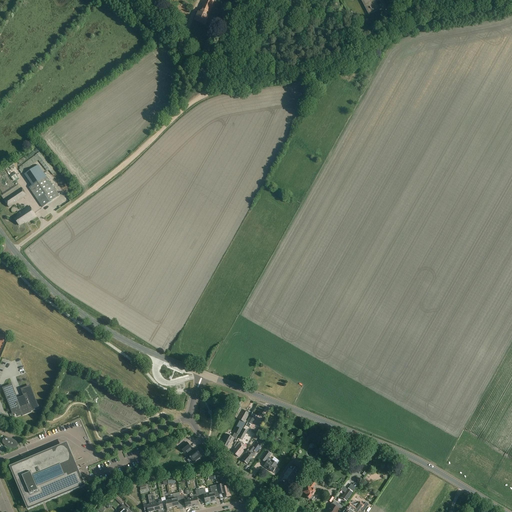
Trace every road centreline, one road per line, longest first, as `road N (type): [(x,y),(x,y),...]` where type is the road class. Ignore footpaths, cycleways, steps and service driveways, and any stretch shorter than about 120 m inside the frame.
road 1 (secondary): [(504,511),(396,450),(203,374)]
road 2 (track): [(222,89),(313,74),(422,26),(511,8)]
road 3 (track): [(203,95),(13,250)]
road 4 (residential): [(0,459),(61,434),(98,454),(191,417)]
road 5 (secondary): [(159,356),(66,303),(13,250)]
